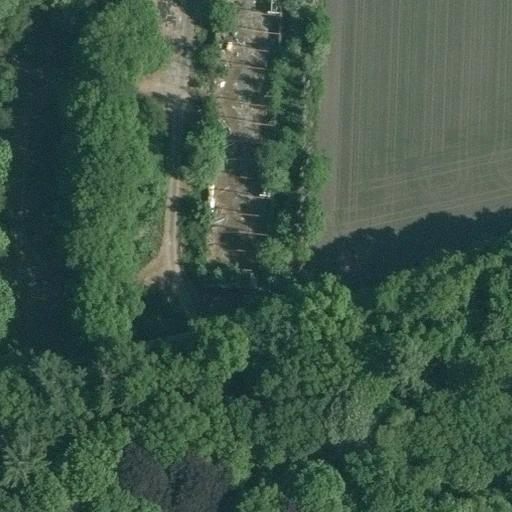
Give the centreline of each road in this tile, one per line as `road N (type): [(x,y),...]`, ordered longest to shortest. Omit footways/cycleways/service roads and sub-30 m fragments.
road 1 (track): [(0,389),(189,340),(511,274)]
road 2 (unclassified): [(511,371),(374,450),(224,511)]
